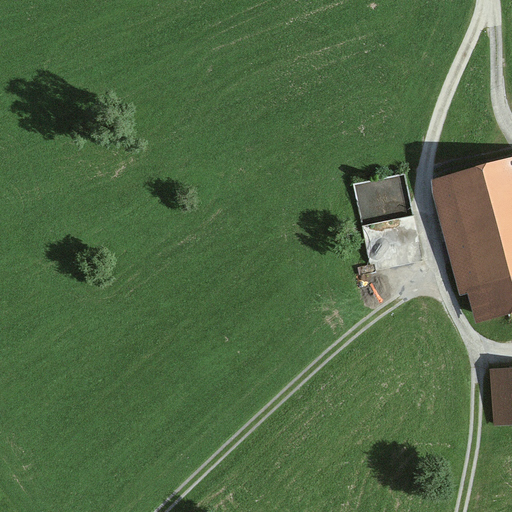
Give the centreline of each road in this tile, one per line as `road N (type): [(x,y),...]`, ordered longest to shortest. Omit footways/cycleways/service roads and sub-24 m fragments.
road 1 (track): [(168,511),(355,333),(441,275)]
road 2 (track): [(441,275),(425,202),(432,142),(489,0)]
road 3 (track): [(441,275),(475,342),(482,383),(465,511)]
road 4 (track): [(493,0),(500,97),(511,128)]
